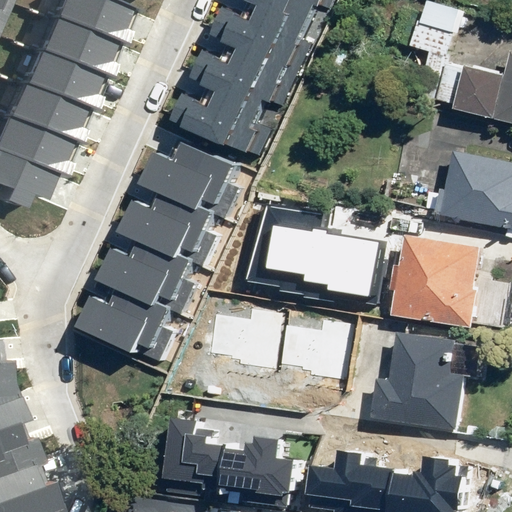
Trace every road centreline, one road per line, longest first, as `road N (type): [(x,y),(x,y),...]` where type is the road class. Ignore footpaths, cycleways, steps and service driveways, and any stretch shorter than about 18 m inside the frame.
road 1 (residential): [(184,0),(43,293)]
road 2 (residential): [(43,293),(46,348),(80,455),(77,511)]
